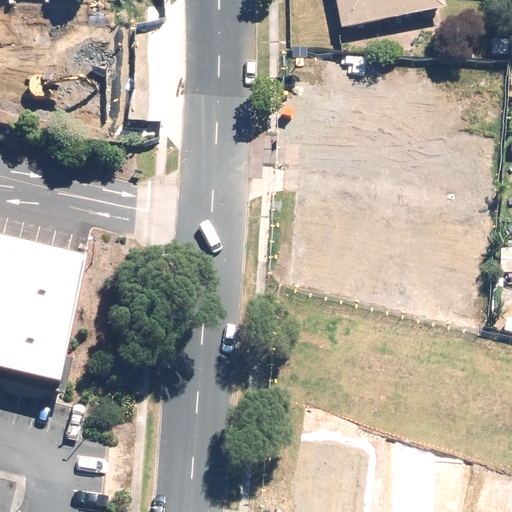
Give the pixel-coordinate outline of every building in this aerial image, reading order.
[(444,16),(441,0),(334,0),(341,34),(444,16)] [(15,43),(3,96),(104,121),(114,81),(100,77),(103,64),(75,57),(80,35),(31,23),(26,46),(15,43)] [(427,92),(330,106),(338,158),(435,144),(427,92)] [(493,143),(450,139),(447,183),(489,187),(493,143)] [(360,183),(320,180),(317,216),(357,219),(360,183)] [(318,264),(346,262),(347,273),(376,271),(377,295),(430,291),(426,240),(421,241),(419,215),(315,223),(318,264)] [(0,366),(59,381),(89,256),(0,234),(0,366)] [(511,253),(499,253),(498,274),(511,275),(511,253)] [(511,315),(501,313),(497,333),(511,336),(511,315)]
